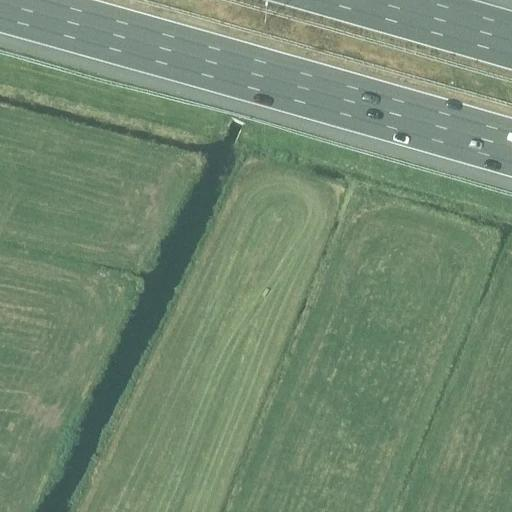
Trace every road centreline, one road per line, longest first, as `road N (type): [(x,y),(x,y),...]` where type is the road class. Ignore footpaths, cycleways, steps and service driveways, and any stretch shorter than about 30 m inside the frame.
road 1 (motorway): [(0,4),(511,150)]
road 2 (motorway): [(511,44),(360,0)]
